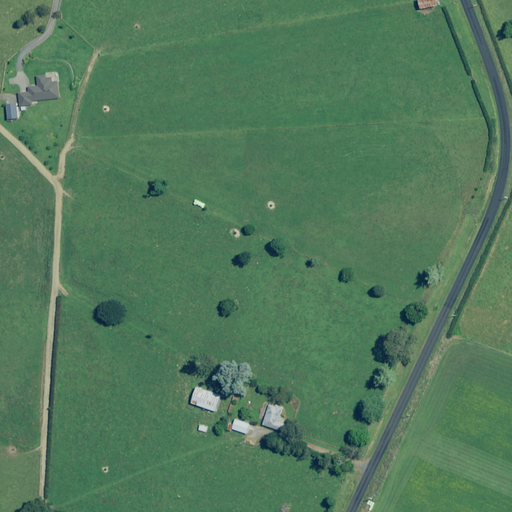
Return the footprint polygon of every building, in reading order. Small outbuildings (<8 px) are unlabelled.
[(437,0),(418,0),(421,10),(439,6),(437,0)] [(21,93),(22,106),(22,111),(27,110),(27,106),(34,105),(34,101),(61,98),(60,81),(54,82),(53,77),(48,78),(48,75),(38,76),(39,86),(30,87),(31,92),(21,93)] [(20,118),(19,104),(9,105),(10,119),(20,118)] [(221,396),(198,388),(192,404),(216,412),(221,396)] [(262,416),(266,417),(264,425),(285,432),(287,425),(280,422),(284,407),(277,405),(276,407),(270,405),(268,411),(264,410),(262,416)] [(250,424),(236,420),(233,429),(247,434),(250,424)]
